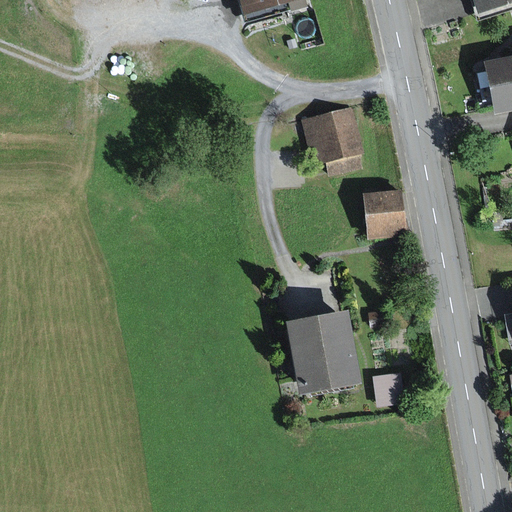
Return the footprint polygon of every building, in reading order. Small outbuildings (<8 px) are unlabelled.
[(238,0),(244,20),(309,2),(308,0),(238,0)] [(476,0),(480,9),(508,0),(476,0)] [(511,61),(488,66),(495,105),(511,102),(511,61)] [(315,121),(324,169),(369,160),(360,112),(315,121)] [(363,196),(367,242),(406,239),(402,193),(363,196)] [(298,401),(358,390),(344,318),(284,329),(298,401)] [(376,374),(379,410),(404,407),(400,371),(376,374)]
